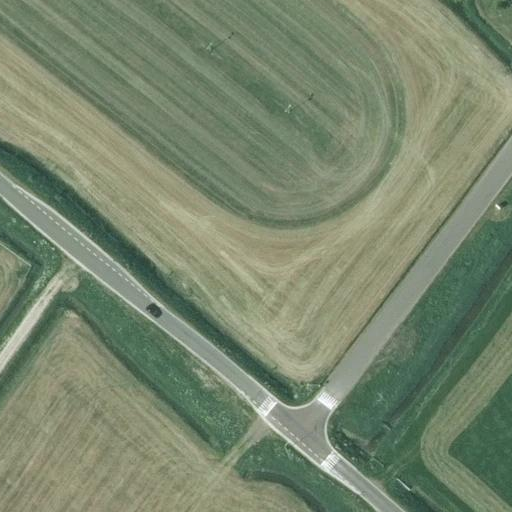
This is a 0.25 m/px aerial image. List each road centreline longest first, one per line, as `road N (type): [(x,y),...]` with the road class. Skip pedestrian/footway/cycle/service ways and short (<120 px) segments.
road 1 (tertiary): [(299,434),(0,184)]
road 2 (residential): [(511,157),(299,434)]
road 3 (track): [(0,364),(78,248)]
